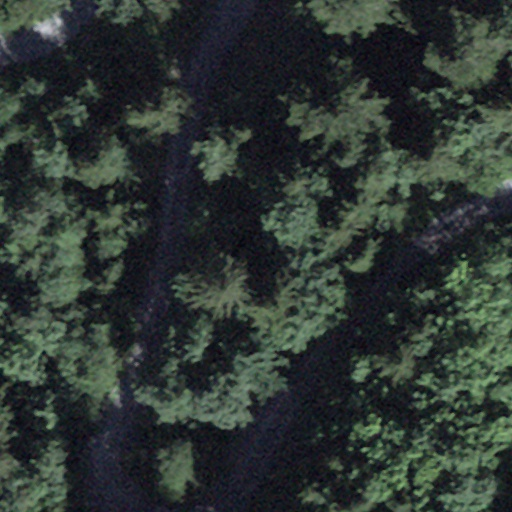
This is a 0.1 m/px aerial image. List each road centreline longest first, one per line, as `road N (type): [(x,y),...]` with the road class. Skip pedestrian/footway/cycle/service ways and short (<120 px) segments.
road 1 (track): [(130,511),(120,497),(118,456),(172,240),(177,126),(203,34),(227,0)]
road 2 (track): [(511,191),(458,210),(418,244),(310,370),(220,511)]
